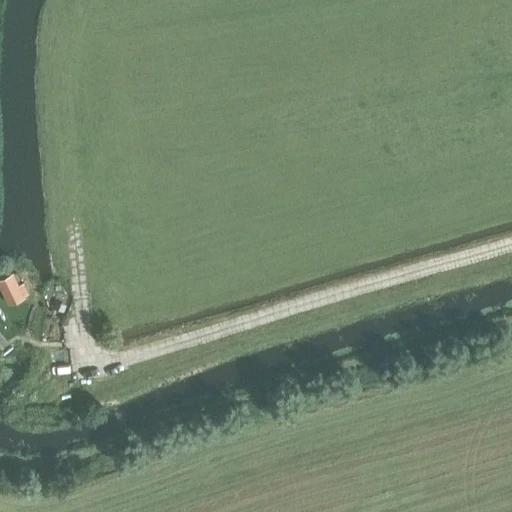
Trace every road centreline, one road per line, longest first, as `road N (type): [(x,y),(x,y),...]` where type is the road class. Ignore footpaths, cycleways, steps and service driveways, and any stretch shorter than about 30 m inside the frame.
road 1 (track): [(80,298),(87,353),(122,361),(511,248)]
road 2 (track): [(48,511),(511,371)]
road 3 (track): [(80,298),(70,160),(73,0)]
